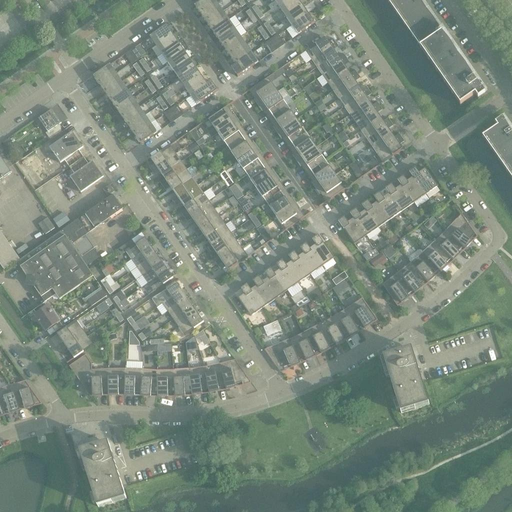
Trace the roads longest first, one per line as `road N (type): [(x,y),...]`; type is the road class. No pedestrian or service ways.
road 1 (residential): [(278,394),(397,327),(490,251),(499,237),(492,222),(439,146)]
road 2 (residential): [(123,166),(346,17)]
road 3 (residential): [(439,146),(216,293)]
road 4 (residential): [(59,419),(198,415),(278,394)]
road 5 (residential): [(439,146),(346,17)]
road 6 (residential): [(216,293),(123,166)]
road 7 (residential): [(64,81),(179,0)]
